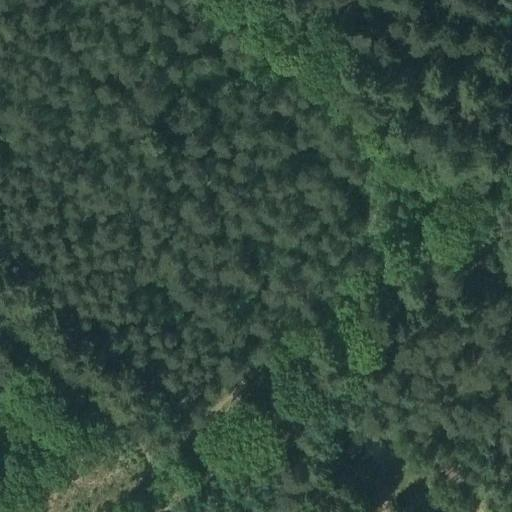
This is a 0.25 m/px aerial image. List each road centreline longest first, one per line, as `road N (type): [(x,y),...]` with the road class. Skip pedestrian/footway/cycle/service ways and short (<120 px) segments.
road 1 (track): [(511,140),(90,511)]
road 2 (track): [(225,0),(446,194)]
road 3 (track): [(167,442),(0,298)]
